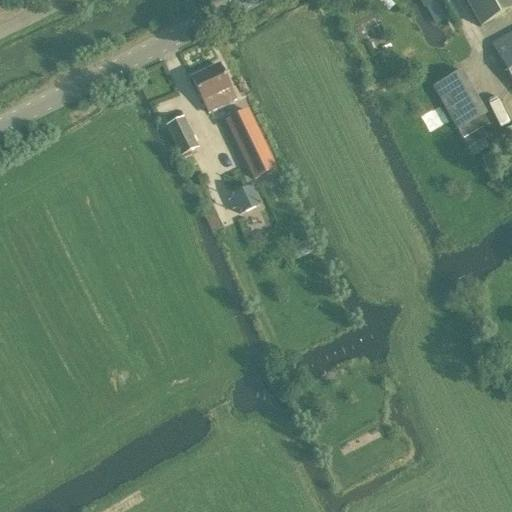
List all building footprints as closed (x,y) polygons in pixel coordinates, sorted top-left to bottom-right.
[(511,0),(466,0),(482,26),(511,8),(511,0)] [(511,79),(511,32),(492,44),(511,79)] [(209,114),(235,102),(218,66),(191,79),(202,102),(203,102),(209,114)] [(461,72),(433,88),(457,131),(462,139),(487,125),(482,116),(485,115),(461,72)] [(254,179),(275,169),(247,112),(226,122),(254,179)] [(180,155),(196,148),(183,118),(167,126),(180,155)] [(258,209),(251,190),(232,198),(240,217),(258,209)] [(203,210),(202,210),(206,218),(216,214),(212,206),(203,210)]
